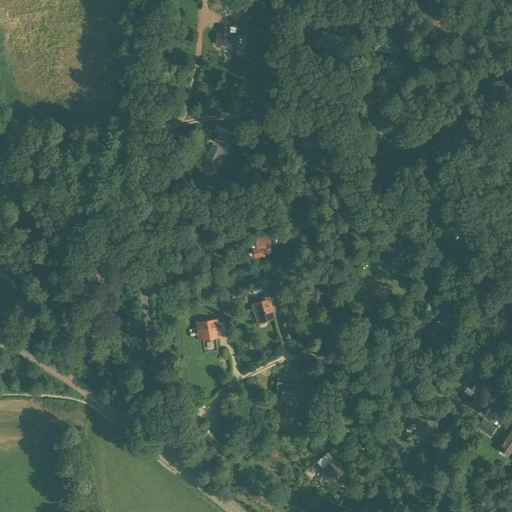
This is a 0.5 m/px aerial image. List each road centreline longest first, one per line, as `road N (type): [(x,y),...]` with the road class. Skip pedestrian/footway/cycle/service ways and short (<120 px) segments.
road 1 (unclassified): [(164,454),(175,437),(152,350),(130,173),(143,0)]
road 2 (unclassified): [(164,454),(65,377),(0,341)]
